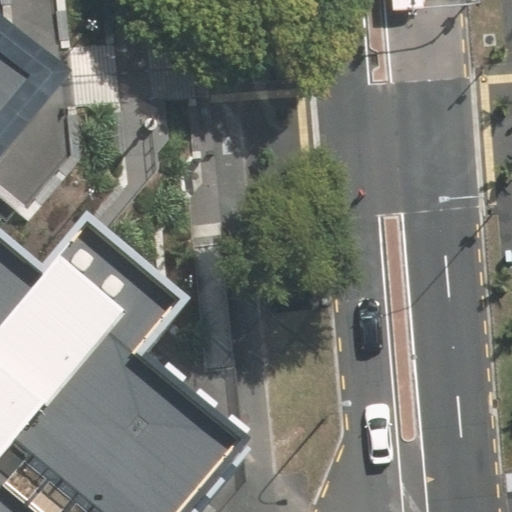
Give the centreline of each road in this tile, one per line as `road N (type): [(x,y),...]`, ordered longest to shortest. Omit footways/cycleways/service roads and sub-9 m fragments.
road 1 (secondary): [(404,511),(361,289),(333,0)]
road 2 (secondary): [(426,0),(440,135),(443,355),(420,511)]
